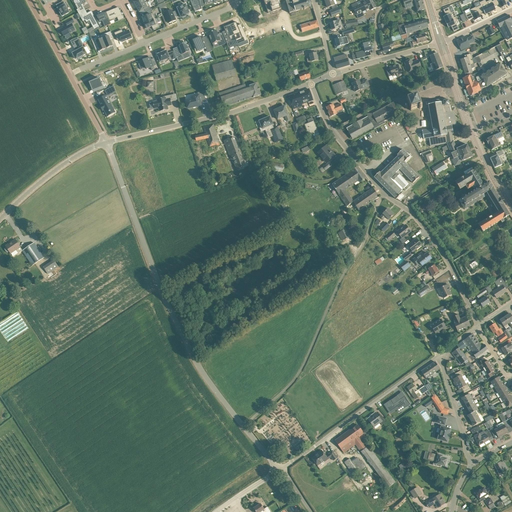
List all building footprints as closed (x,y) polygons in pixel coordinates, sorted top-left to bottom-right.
[(85,0),(77,0),(79,3),(75,5),(78,9),(77,10),(79,13),(85,10),(83,7),(86,5),(85,2),(86,2),(85,0)] [(192,0),(190,1),(195,12),(201,9),(200,2),(203,1),(202,0),(192,0)] [(282,9),(279,1),(282,0),(285,0),(290,13),(301,10),(302,10),(302,9),(310,7),(312,4),(310,0),(263,0),(268,14),(282,9)] [(331,6),(332,9),(338,7),(337,4),(335,5),(333,0),(330,0),(325,2),(328,8),(331,6)] [(371,10),(376,8),(371,0),(362,0),(352,5),(358,19),(364,16),(363,14),(371,10)] [(413,0),(403,0),(404,5),(409,3),(410,8),(415,6),(417,12),(425,10),(422,0),(418,0),(414,1),(413,0)] [(491,0),(486,3),(490,12),(496,10),(495,7),(499,4),(500,4),(497,0),(495,0),(492,2),(491,0)] [(497,0),(500,4),(499,4),(501,8),(507,5),(505,3),(510,0),(511,0),(510,0),(497,0)] [(63,1),(56,5),(56,6),(56,5),(58,9),(62,17),(69,13),(63,1)] [(147,2),(136,7),(139,12),(150,7),(147,2)] [(476,9),(479,16),(479,14),(484,12),(485,15),(490,12),(486,3),(485,3),(481,5),(481,7),(476,9)] [(186,5),(177,8),(181,18),(182,17),(183,18),(186,17),(185,16),(186,15),(186,14),(189,13),(186,5)] [(118,7),(106,12),(108,16),(110,21),(122,15),(118,7)] [(330,11),(332,17),(342,13),(340,7),(330,11)] [(446,16),(443,17),(446,22),(445,22),(455,18),(453,13),(451,13),(448,8),(443,10),(446,16)] [(471,13),(466,15),(468,21),(474,18),(475,21),(481,18),(479,16),(476,9),(476,8),(474,9),(475,9),(471,11),(471,13)] [(85,10),(79,13),(83,22),(85,20),(86,22),(89,21),(94,29),(99,26),(93,16),(94,15),(92,11),(87,14),(85,10)] [(171,10),(164,13),(168,23),(176,20),(171,10)] [(106,12),(95,17),(98,22),(102,21),(104,27),(111,24),(110,22),(110,21),(108,16),(106,12)] [(144,23),(155,19),(155,18),(155,19),(153,13),(142,18),(144,23)] [(497,22),(500,28),(501,27),(508,40),(511,38),(511,25),(511,23),(511,22),(511,21),(509,15),(497,22)] [(74,23),(72,18),(65,22),(67,26),(60,30),(64,36),(75,30),(72,24),(74,23)] [(455,18),(445,22),(448,28),(451,26),(454,32),(459,29),(456,24),(458,23),(455,18)] [(155,19),(144,23),(146,29),(152,27),(153,29),(159,27),(155,19)] [(319,27),(317,20),(300,26),(302,32),(319,27)] [(398,26),(398,27),(400,32),(401,36),(407,34),(409,33),(428,28),(426,20),(404,26),(404,25),(398,26)] [(330,23),(331,26),(330,27),(331,30),(332,30),(338,29),(338,28),(342,27),(341,21),(336,22),(336,21),(330,23)] [(236,22),(230,25),(234,35),(238,33),(240,38),(236,40),(238,44),(247,40),(241,24),(238,26),(236,22)] [(225,31),(222,32),(229,48),(238,44),(236,40),(232,41),(230,37),(234,35),(230,25),(224,27),(225,31)] [(114,33),(117,41),(121,39),(122,42),(132,38),(129,31),(123,33),(122,30),(114,33)] [(216,30),(208,34),(213,44),(220,41),(222,45),(225,43),(222,36),(219,37),(216,30)] [(100,35),(106,48),(112,46),(109,39),(112,38),(109,31),(100,35)] [(411,37),(410,37),(412,40),(413,45),(427,41),(425,34),(416,37),(415,36),(411,37)] [(99,51),(106,48),(100,35),(91,39),(94,45),(96,44),(99,51)] [(466,37),(456,41),(461,50),(470,46),(469,44),(476,41),(473,36),(466,39),(466,37)] [(201,37),(193,40),(197,50),(204,46),(205,49),(206,49),(206,50),(211,49),(212,51),(206,37),(202,39),(201,37)] [(335,44),(336,49),(340,48),(340,46),(348,44),(346,37),(342,38),(335,40),(336,43),(335,44)] [(78,38),(70,41),(76,51),(73,53),(76,59),(77,58),(78,60),(83,57),(83,56),(86,53),(86,52),(86,51),(85,51),(78,38)] [(362,44),(365,52),(352,56),(353,60),(371,55),(369,49),(373,48),(371,42),(362,44)] [(393,42),(382,45),(384,52),(392,49),(391,47),(394,47),(393,42)] [(180,48),(173,50),(176,57),(182,55),(184,58),(191,55),(186,43),(179,46),(180,48)] [(167,51),(157,55),(160,62),(171,58),(172,60),(176,58),(173,52),(168,54),(167,51)] [(307,59),(308,62),(318,60),(316,53),(310,55),(311,58),(307,59)] [(433,72),(443,68),(437,53),(430,56),(433,66),(431,67),(433,72)] [(460,60),(463,68),(468,66),(467,64),(469,64),(469,62),(473,60),(472,59),(475,57),(472,59),(471,54),(466,55),(467,58),(460,60)] [(479,55),(475,58),(478,63),(479,65),(485,62),(481,54),(479,55)] [(334,59),(337,69),(349,65),(347,59),(346,55),(334,59)] [(468,66),(463,68),(465,75),(472,72),(471,69),(475,67),(474,64),(478,63),(475,58),(475,57),(472,59),(473,60),(469,62),(469,64),(467,64),(468,66)] [(144,62),(138,64),(141,70),(146,68),(147,69),(151,68),(152,70),(155,69),(154,66),(157,65),(154,58),(150,60),(149,58),(143,60),(144,62)] [(210,65),(214,80),(234,75),(231,60),(210,65)] [(406,66),(405,66),(407,73),(415,70),(421,67),(419,60),(415,62),(415,63),(413,63),(411,60),(405,62),(406,66)] [(506,74),(502,67),(500,64),(487,72),(480,77),(478,78),(476,74),(475,74),(480,89),(481,89),(486,87),(487,87),(506,74)] [(386,70),(389,77),(392,76),(393,77),(397,75),(397,77),(403,75),(401,69),(397,70),(396,65),(389,67),(390,69),(386,70)] [(285,81),(280,67),(276,69),(278,76),(272,78),(276,89),(283,87),(281,82),(285,81)] [(298,75),(301,81),(311,78),(308,71),(298,75)] [(480,89),(475,74),(463,78),(470,96),(478,93),(477,92),(481,91),(480,89)] [(101,77),(90,83),(92,88),(94,87),(97,94),(104,91),(102,88),(106,86),(101,77)] [(224,92),(220,80),(214,82),(215,86),(210,88),(214,100),(215,100),(222,97),(221,93),(224,92)] [(352,84),(355,92),(362,89),(369,86),(367,80),(360,82),(359,81),(352,84)] [(333,86),(337,95),(347,90),(344,81),(333,86)] [(215,100),(218,109),(224,107),(252,98),(261,95),(257,84),(248,87),(249,88),(247,89),(245,85),(224,92),(221,93),(222,97),(215,100)] [(114,86),(107,89),(110,94),(116,91),(114,86)] [(286,97),(287,100),(290,100),(293,109),(302,106),(302,104),(313,100),(309,89),(286,97)] [(114,110),(106,95),(98,100),(106,114),(114,110)] [(193,100),(186,102),(188,108),(192,107),(193,107),(196,107),(196,106),(201,105),(200,103),(206,102),(204,95),(199,96),(192,98),(193,100)] [(407,99),(406,100),(407,100),(408,101),(409,103),(410,106),(410,107),(411,109),(410,111),(411,111),(412,110),(418,107),(419,108),(419,109),(420,109),(421,109),(422,108),(422,106),(421,105),(420,104),(419,103),(418,100),(418,99),(418,97),(418,96),(419,96),(417,95),(417,96),(408,99),(407,99)] [(153,102),(154,109),(159,108),(160,112),(168,110),(168,106),(172,105),(170,99),(166,100),(166,98),(157,100),(157,101),(153,102)] [(446,135),(448,143),(453,141),(452,134),(453,134),(452,125),(456,124),(454,112),(451,113),(450,105),(449,100),(443,101),(443,100),(443,99),(435,101),(426,102),(426,105),(425,105),(426,108),(427,108),(428,113),(427,113),(427,116),(428,116),(429,122),(428,122),(429,125),(430,125),(431,129),(422,131),(424,139),(435,137),(438,137),(440,138),(441,138),(442,137),(443,137),(443,136),(444,136),(446,135)] [(346,128),(348,132),(349,133),(348,133),(350,135),(350,136),(350,138),(351,138),(352,139),(373,127),(374,127),(376,125),(376,126),(378,124),(379,125),(399,113),(393,102),(373,114),(369,114),(369,117),(368,118),(368,116),(361,120),(353,124),(353,125),(346,128)] [(326,107),(330,117),(338,114),(343,112),(342,110),(342,109),(340,104),(334,106),(333,104),(326,107)] [(274,111),(278,120),(285,116),(288,122),(291,120),(284,106),(274,111)] [(260,127),(261,132),(266,130),(266,131),(273,128),(272,125),(273,125),(270,117),(266,118),(263,119),(263,120),(259,121),(257,122),(258,122),(260,127)] [(309,130),(311,136),(319,133),(314,121),(304,125),(307,131),(309,130)] [(203,127),(205,134),(195,137),(197,141),(207,138),(209,147),(217,145),(217,146),(219,145),(213,124),(203,127)] [(270,130),(276,143),(283,140),(278,127),(273,129),(273,128),(266,131),(266,132),(270,130)] [(501,133),(486,140),(488,144),(489,144),(491,150),(500,146),(498,143),(499,142),(504,140),(501,133)] [(233,159),(237,170),(245,167),(236,142),(234,137),(224,141),(226,146),(231,160),(233,159)] [(453,141),(448,143),(447,144),(448,145),(440,150),(442,153),(447,149),(448,151),(450,150),(453,156),(454,159),(452,160),(455,166),(461,164),(460,162),(472,157),(467,145),(457,149),(453,141)] [(326,146),(318,153),(327,164),(323,167),(326,171),(333,165),(329,160),(335,155),(331,151),(330,152),(326,146)] [(402,193),(401,192),(404,189),(406,191),(410,186),(408,184),(409,184),(401,177),(404,174),(413,183),(419,177),(405,162),(410,157),(403,149),(397,155),(398,156),(381,173),(379,172),(374,177),(396,199),(397,199),(400,201),(405,196),(402,193)] [(490,159),(494,168),(502,165),(498,157),(503,155),(501,150),(496,152),(497,155),(490,159)] [(426,152),(421,153),(423,157),(423,156),(426,163),(430,161),(428,157),(426,152)] [(440,164),(432,169),(436,175),(444,170),(440,164)] [(348,174),(352,181),(354,184),(356,185),(366,178),(358,167),(351,171),(352,171),(348,174)] [(472,187),(475,191),(483,185),(472,167),(464,172),(466,176),(455,182),(460,190),(466,186),(468,189),(472,187)] [(347,207),(353,202),(345,190),(354,184),(352,181),(348,174),(332,185),(347,207)] [(475,191),(459,201),(460,202),(458,204),(460,207),(462,206),(464,209),(483,197),(482,195),(484,194),(496,213),(478,225),(482,232),(500,221),(502,223),(504,221),(503,219),(510,215),(489,182),(483,185),(475,191)] [(353,202),(359,210),(378,197),(379,197),(379,196),(378,196),(373,189),(373,188),(372,188),(372,189),(353,202)] [(394,215),(388,209),(383,214),(380,217),(383,219),(386,217),(389,220),(394,215)] [(380,228),(384,232),(391,226),(387,222),(380,228)] [(397,232),(402,238),(411,232),(406,225),(397,232)] [(340,237),(342,241),(345,240),(349,237),(345,229),(338,233),(340,237)] [(408,246),(413,252),(421,245),(416,239),(408,246)] [(6,246),(9,250),(11,254),(16,250),(18,254),(23,251),(32,266),(44,258),(34,243),(23,251),(15,240),(6,246)] [(422,253),(413,259),(418,266),(420,264),(422,266),(426,263),(426,264),(429,261),(432,259),(431,258),(431,257),(429,254),(428,254),(427,253),(424,256),(422,253)] [(380,258),(375,262),(377,265),(382,262),(382,261),(384,260),(383,257),(380,259),(380,258)] [(42,267),(47,274),(58,267),(53,260),(42,267)] [(470,265),(473,270),(479,265),(476,260),(470,265)] [(404,271),(411,266),(407,261),(400,266),(404,271)] [(429,269),(425,271),(427,274),(430,272),(433,276),(439,272),(434,265),(429,269)] [(501,286),(492,292),(497,298),(507,291),(504,287),(507,286),(501,278),(497,281),(501,286)] [(399,284),(391,291),(395,296),(403,289),(399,284)] [(438,289),(441,295),(442,295),(444,298),(451,295),(448,289),(449,288),(448,284),(438,289)] [(418,292),(421,297),(427,292),(424,288),(418,292)] [(485,289),(476,295),(478,298),(480,297),(482,299),(479,301),(483,307),(490,303),(486,297),(489,295),(487,292),(485,289)] [(454,323),(458,332),(470,326),(466,317),(460,320),(458,315),(453,318),(455,322),(454,323)] [(509,323),(505,317),(500,320),(504,326),(506,329),(509,327),(507,324),(509,323)] [(441,319),(431,326),(435,334),(436,333),(445,328),(446,327),(441,319)] [(494,333),(495,332),(498,336),(503,333),(500,329),(499,330),(495,324),(490,327),(494,333)] [(461,350),(466,346),(470,351),(471,350),(473,352),(472,352),(473,354),(476,358),(488,349),(485,344),(482,347),(473,334),(457,346),(459,348),(461,350)] [(498,340),(500,343),(507,339),(504,335),(498,340)] [(506,355),(511,352),(510,352),(511,350),(511,346),(510,344),(502,349),(506,355)] [(452,353),(454,357),(455,356),(461,365),(467,361),(468,361),(465,364),(467,366),(471,365),(461,350),(459,348),(452,353)] [(484,370),(493,365),(491,363),(490,363),(488,361),(486,362),(485,359),(477,363),(479,367),(481,366),(484,370)] [(426,379),(440,369),(435,362),(421,372),(426,379)] [(494,367),(493,365),(484,370),(487,374),(485,376),(487,380),(495,375),(493,372),(494,371),(493,368),(494,367)] [(454,382),(455,385),(467,379),(465,375),(464,376),(461,371),(455,374),(457,377),(453,379),(455,382),(454,382)] [(491,382),(494,387),(502,382),(498,377),(491,382)] [(467,379),(455,385),(457,388),(457,387),(459,390),(461,388),(464,393),(471,390),(467,383),(469,382),(467,379)] [(505,387),(502,382),(491,389),(495,394),(497,392),(505,387)] [(421,396),(428,390),(425,386),(417,391),(412,384),(407,388),(411,394),(412,394),(415,399),(421,396)] [(501,397),(508,392),(505,387),(497,392),(501,397)] [(504,402),(511,398),(508,392),(501,397),(504,402)] [(469,394),(461,398),(464,403),(472,399),(469,394)] [(391,399),(384,405),(386,408),(390,413),(396,408),(397,410),(403,405),(405,408),(410,405),(406,398),(405,396),(400,400),(397,396),(392,400),(391,399)] [(441,413),(448,415),(449,409),(444,408),(437,397),(432,400),(441,413)] [(507,407),(511,404),(511,399),(511,398),(504,402),(504,403),(502,405),(504,407),(506,406),(507,407)] [(430,399),(423,404),(426,408),(433,403),(430,399)] [(464,403),(467,409),(475,405),(472,399),(464,403)] [(467,409),(470,414),(475,411),(478,410),(475,405),(467,409)] [(467,415),(470,421),(481,415),(478,410),(475,411),(470,414),(467,415)] [(370,417),(368,419),(374,427),(380,423),(382,425),(386,422),(382,416),(379,418),(376,413),(373,415),(373,414),(370,416),(370,417)] [(498,425),(503,435),(508,433),(506,429),(509,427),(506,421),(505,419),(502,413),(499,415),(503,422),(498,425)] [(481,415),(470,421),(473,426),(484,421),(481,415)] [(446,442),(447,442),(448,441),(447,441),(449,437),(449,438),(450,434),(449,434),(451,430),(451,429),(450,429),(444,427),(444,425),(445,425),(447,419),(437,416),(435,423),(438,423),(437,427),(441,428),(438,439),(438,440),(447,442),(446,442)] [(503,435),(498,425),(497,425),(496,422),(493,424),(495,427),(490,429),(494,436),(496,434),(498,438),(503,435)] [(349,430),(335,441),(344,453),(356,444),(388,488),(395,482),(368,446),(367,448),(358,436),(363,432),(358,425),(350,431),(349,430)] [(479,434),(486,446),(488,444),(491,442),(490,440),(493,438),(489,431),(486,433),(485,431),(479,434)] [(483,447),(486,446),(479,434),(474,437),(480,448),(483,446),(483,447)] [(328,458),(322,450),(318,453),(319,454),(312,458),(313,459),(312,460),(314,463),(315,462),(317,464),(323,460),(324,461),(328,458)] [(332,451),(329,454),(334,461),(338,458),(332,451)] [(429,453),(428,460),(434,461),(433,465),(441,467),(441,465),(446,466),(447,462),(446,461),(447,459),(442,458),(442,456),(439,455),(438,457),(435,456),(436,454),(429,453)] [(349,459),(344,462),(350,472),(352,471),(354,474),(365,467),(363,463),(362,464),(358,458),(351,462),(349,459)] [(498,473),(500,477),(504,475),(502,473),(508,470),(504,462),(501,464),(500,463),(495,465),(499,473),(498,473)] [(475,493),(478,498),(479,500),(481,502),(485,499),(484,498),(485,498),(484,496),(488,494),(492,492),(490,489),(486,491),(484,488),(483,488),(475,493)] [(443,500),(442,498),(440,495),(426,503),(428,508),(435,503),(438,508),(441,506),(445,503),(443,500)] [(423,510),(427,508),(419,497),(416,499),(423,510)] [(486,501),(488,506),(488,505),(490,508),(494,506),(490,498),(486,501)]
